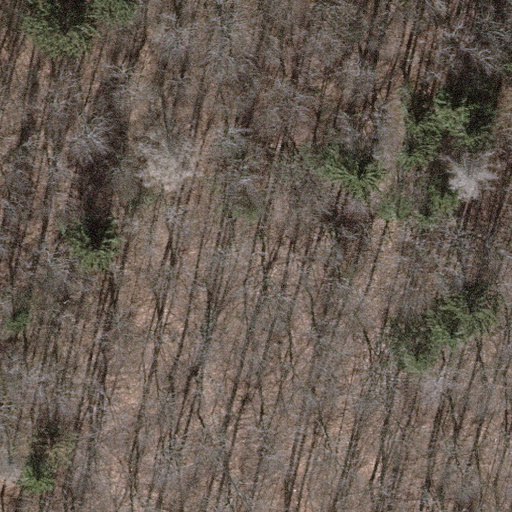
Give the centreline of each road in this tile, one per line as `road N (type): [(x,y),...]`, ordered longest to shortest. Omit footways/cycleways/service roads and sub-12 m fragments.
road 1 (track): [(465,0),(0,189)]
road 2 (track): [(511,342),(142,511)]
